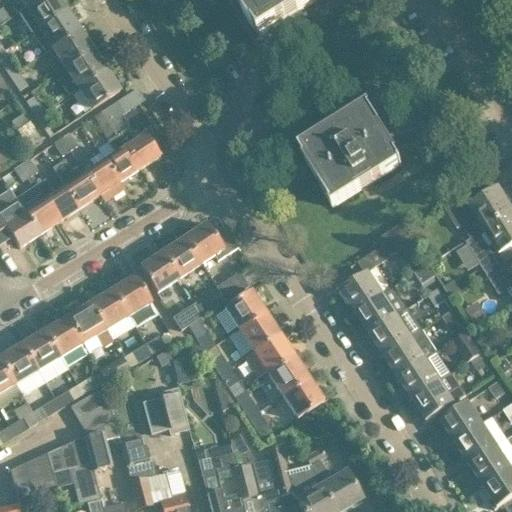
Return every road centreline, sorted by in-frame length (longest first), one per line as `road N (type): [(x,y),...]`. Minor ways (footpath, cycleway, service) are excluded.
road 1 (residential): [(430,511),(224,178)]
road 2 (residential): [(224,178),(7,310)]
road 3 (residential): [(224,178),(107,0)]
road 4 (unknown): [(207,153),(255,110),(260,60),(305,26)]
road 5 (residential): [(511,116),(438,0)]
